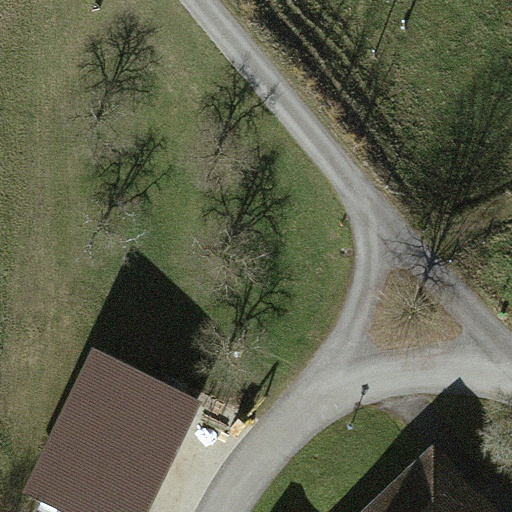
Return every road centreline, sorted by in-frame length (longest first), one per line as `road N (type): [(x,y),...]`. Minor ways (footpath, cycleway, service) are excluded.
road 1 (track): [(211,0),(375,215),(458,300),(509,377)]
road 2 (unclassified): [(219,511),(239,472),(328,383),(421,371),(511,379)]
road 3 (track): [(375,215),(361,303),(328,383)]
